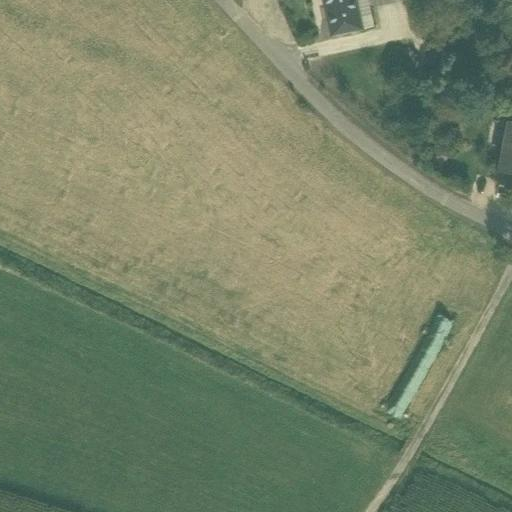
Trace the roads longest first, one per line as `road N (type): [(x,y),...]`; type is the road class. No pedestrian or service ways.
road 1 (unclassified): [(226,0),(330,123),(511,233)]
road 2 (track): [(371,511),(408,467),(511,268)]
